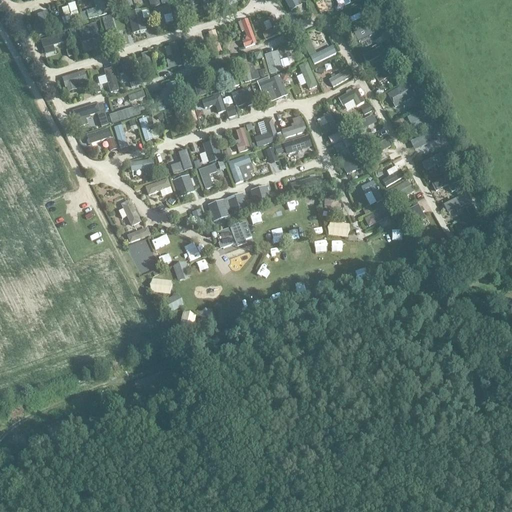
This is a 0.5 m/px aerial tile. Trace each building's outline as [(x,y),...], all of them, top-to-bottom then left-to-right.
[(102,0),(93,0),(96,10),(87,13),(89,21),(107,16),(102,0)] [(158,0),(148,0),(151,8),(160,5),(158,0)] [(225,0),(218,0),(224,12),(230,9),(225,0)] [(300,7),(296,0),(284,0),(291,12),(300,7)] [(322,6),(325,12),(334,7),(331,1),(322,6)] [(60,10),(63,15),(79,9),(76,4),(60,10)] [(364,14),(361,6),(342,15),(345,23),(364,14)] [(154,11),(156,19),(159,31),(166,29),(163,17),(171,15),(169,8),(154,11)] [(141,11),(129,14),(134,34),(146,31),(143,20),(142,13),(141,11)] [(41,26),(33,29),(36,37),(55,30),(48,12),(38,16),(41,26)] [(339,13),(333,16),(335,21),(342,19),(339,13)] [(269,20),(274,31),(264,36),(266,41),(282,34),(275,18),(269,20)] [(242,24),(240,25),(243,34),(245,33),(247,39),(245,43),(244,43),(246,49),(250,47),(256,45),(248,22),(242,24)] [(97,25),(80,30),(84,44),(93,42),(95,47),(97,46),(98,49),(104,48),(101,38),(97,25)] [(358,34),(361,40),(379,32),(376,25),(358,34)] [(215,32),(208,34),(215,56),(222,54),(215,32)] [(195,63),(203,61),(198,40),(190,42),(195,63)] [(166,46),(164,41),(149,47),(151,52),(166,46)] [(173,60),(167,62),(168,68),(177,66),(178,68),(183,67),(182,65),(176,44),(169,46),(169,47),(172,57),(173,60)] [(230,45),(224,44),(222,53),(228,54),(230,45)] [(310,58),(314,66),(336,55),(333,47),(310,58)] [(371,62),(384,55),(381,49),(368,55),(371,62)] [(277,53),(265,56),(270,75),(282,72),(277,53)] [(240,64),(246,85),(253,83),(247,62),(240,64)] [(377,77),(381,84),(403,70),(399,64),(377,77)] [(233,65),(225,67),(232,90),(240,87),(233,65)] [(311,92),(319,89),(309,65),(300,69),(311,92)] [(119,91),(114,71),(107,73),(111,93),(119,91)] [(329,81),(333,88),(351,78),(347,71),(329,81)] [(85,72),(62,79),(66,90),(67,90),(76,87),(88,83),(85,72)] [(193,79),(199,100),(208,98),(202,77),(193,79)] [(303,77),(298,79),(302,97),(308,95),(303,77)] [(278,78),(259,85),(261,92),(273,87),(278,101),(286,98),(278,78)] [(176,84),(167,87),(174,107),(182,104),(176,84)] [(413,98),(406,86),(389,96),(396,108),(413,98)] [(235,103),(245,99),(248,107),(255,105),(250,90),(232,96),(235,103)] [(347,96),(339,100),(343,108),(344,107),(354,102),(358,108),(365,104),(358,91),(354,93),(352,94),(350,92),(346,94),(347,96)] [(226,113),(223,104),(221,97),(203,102),(206,110),(216,107),(219,115),(226,113)] [(415,110),(421,106),(418,100),(414,103),(413,106),(410,108),(410,109),(404,112),(407,116),(415,111),(415,110)] [(369,105),(362,108),(366,115),(372,112),(369,105)] [(192,106),(174,112),(176,119),(187,116),(190,125),(197,123),(192,106)] [(232,107),(226,109),(229,119),(236,117),(232,107)] [(140,109),(111,118),(113,126),(142,117),(140,109)] [(321,129),(324,136),(331,132),(337,129),(330,114),(323,117),(324,119),(328,126),(321,129)] [(293,129),(282,132),(285,140),(307,133),(304,125),(302,118),(293,121),(294,125),(292,126),(293,129)] [(404,125),(408,136),(416,133),(414,127),(419,125),(417,119),(404,125)] [(129,149),(123,128),(115,130),(121,151),(129,149)] [(108,131),(87,138),(90,146),(111,139),(108,131)] [(130,135),(133,141),(141,138),(138,131),(130,135)] [(241,141),(236,143),(237,147),(240,155),(251,151),(244,131),(239,133),(241,141)] [(329,140),(332,146),(343,141),(347,150),(354,147),(346,131),(329,140)] [(311,148),(308,138),(284,145),(288,156),(311,148)] [(389,140),(370,150),(373,156),(392,146),(389,140)] [(277,155),(283,154),(280,145),(274,147),(277,155)] [(193,170),(185,149),(177,152),(185,173),(193,170)] [(266,152),(269,159),(276,156),(273,149),(266,152)] [(211,167),(223,164),(219,153),(208,157),(211,167)] [(427,171),(447,160),(443,154),(424,165),(427,171)] [(359,157),(342,164),(347,176),(364,168),(359,157)] [(248,158),(229,165),(234,180),(236,185),(244,182),(251,180),(249,174),(254,173),(251,166),(248,158)] [(131,164),(132,173),(156,169),(154,160),(131,164)] [(197,171),(207,168),(205,162),(195,165),(197,171)] [(214,167),(199,173),(206,192),(213,189),(209,177),(217,175),(214,167)] [(387,189),(406,178),(402,171),(383,182),(387,189)] [(136,185),(149,183),(147,172),(134,175),(136,185)] [(315,187),(309,175),(301,179),(308,194),(326,186),(325,182),(315,187)] [(453,175),(434,186),(438,193),(448,187),(452,195),(459,191),(455,183),(457,182),(453,175)] [(173,182),(179,199),(195,193),(189,177),(173,182)] [(283,194),(280,195),(282,205),(293,202),(288,183),(281,185),(283,194)] [(398,202),(414,193),(408,183),(392,192),(398,202)] [(251,192),(256,209),(272,204),(267,187),(251,192)] [(227,200),(233,217),(249,211),(243,195),(227,200)] [(467,195),(443,207),(447,215),(460,209),(471,203),(467,195)] [(177,201),(172,197),(168,203),(172,207),(177,201)] [(332,198),(325,201),(325,210),(331,216),(341,211),(341,206),(339,206),(339,203),(332,198)] [(307,204),(317,207),(318,202),(309,199),(307,204)] [(208,207),(213,223),(230,218),(224,201),(208,207)] [(122,206),(133,229),(142,224),(131,202),(122,206)] [(405,214),(413,228),(426,220),(423,214),(425,212),(422,208),(420,209),(418,206),(417,204),(413,206),(414,208),(405,214)] [(470,217),(477,214),(473,206),(466,210),(470,217)] [(370,212),(368,207),(361,211),(364,216),(370,212)] [(369,228),(391,217),(386,209),(365,220),(369,228)] [(195,228),(204,225),(200,213),(191,216),(195,228)] [(124,225),(129,222),(125,214),(120,216),(124,225)] [(253,239),(247,224),(217,235),(223,250),(253,239)] [(327,232),(347,234),(348,227),(328,224),(327,232)] [(131,245),(152,237),(149,229),(128,237),(131,245)] [(343,263),(348,257),(335,247),(330,252),(343,263)] [(195,249),(184,253),(189,265),(200,261),(195,249)] [(434,298),(416,305),(420,317),(439,309),(434,298)] [(506,318),(511,316),(511,304),(503,306),(506,318)] [(135,387),(142,406),(142,407),(180,393),(180,392),(173,373),(135,387)]
